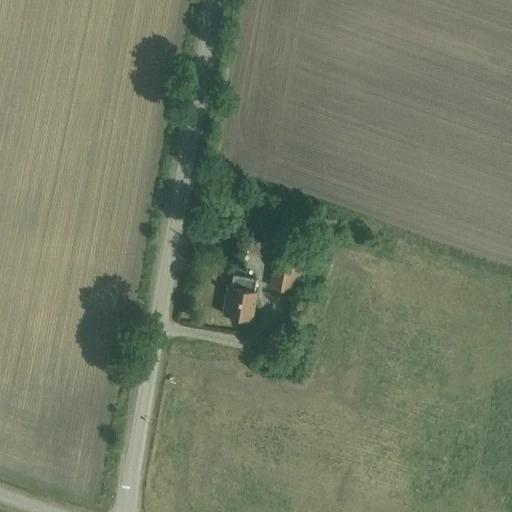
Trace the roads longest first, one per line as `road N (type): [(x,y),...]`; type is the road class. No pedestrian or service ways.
road 1 (unclassified): [(125,511),(143,348),(204,0)]
road 2 (unknown): [(0,379),(388,511)]
